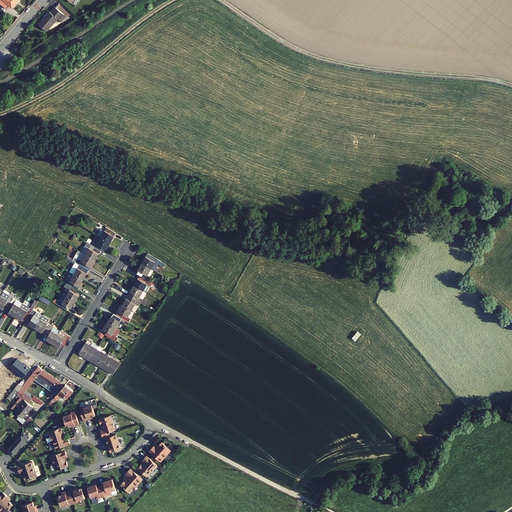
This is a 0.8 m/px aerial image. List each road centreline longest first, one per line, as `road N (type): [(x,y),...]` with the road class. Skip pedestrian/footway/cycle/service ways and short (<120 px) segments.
road 1 (track): [(220,0),(315,57),(511,86)]
road 2 (track): [(0,114),(49,91),(171,0)]
road 3 (residential): [(58,366),(129,245)]
road 4 (residential): [(40,486),(123,457),(153,423)]
